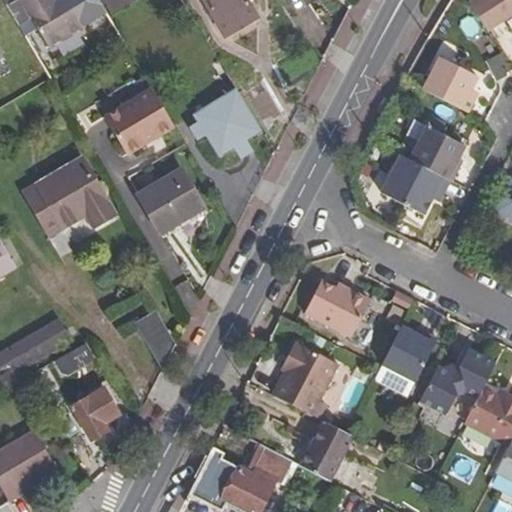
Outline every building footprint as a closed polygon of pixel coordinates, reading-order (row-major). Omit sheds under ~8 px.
[(17,0),(18,1),(6,7),(18,28),(30,20),(48,50),(82,29),(63,0),(62,0),(54,5),(50,0),(17,0)] [(101,0),(108,13),(132,0),(101,0)] [(246,0),(203,0),(225,37),(257,17),(246,0)] [(486,33),(511,17),(511,0),(477,0),(468,6),(486,33)] [(468,6),(466,7),(483,34),(486,33),(468,6)] [(492,78),(509,71),(501,52),(484,59),(492,78)] [(439,62),(423,95),(468,117),(475,102),(469,98),(477,81),(439,62)] [(248,148),(245,140),(259,133),(236,88),(186,113),(212,166),(248,148)] [(175,128),(151,89),(104,117),(127,157),(175,128)] [(423,135),(408,164),(447,184),(451,186),(459,170),(455,168),(464,149),(439,137),(443,129),(430,122),(423,135)] [(82,160),(22,194),(48,238),(86,216),(94,228),(115,214),(82,160)] [(447,184),(408,164),(400,160),(381,198),(421,218),(431,200),(434,194),(440,198),(447,184)] [(180,170),(137,195),(161,236),(204,209),(180,170)] [(438,203),(440,198),(434,194),(431,200),(438,203)] [(0,279),(17,269),(0,240),(0,279)] [(347,297),(335,291),(334,293),(319,286),(303,318),(351,342),(370,305),(348,294),(347,297)] [(347,297),(348,294),(336,288),(335,291),(347,297)] [(412,302),(396,294),(391,304),(407,312),(412,302)] [(135,325),(163,370),(176,345),(156,312),(135,325)] [(12,348),(24,369),(68,342),(56,321),(12,348)] [(403,330),(402,330),(383,367),(388,369),(414,384),(415,384),(431,354),(437,343),(423,335),(420,339),(403,330)] [(291,362),(272,399),(318,422),(326,408),(319,404),(336,368),(293,346),(287,360),(291,362)] [(0,384),(24,369),(12,348),(0,355),(0,384)] [(484,389),(496,367),(468,352),(459,370),(459,375),(449,377),(445,375),(437,371),(420,404),(445,417),(456,398),(460,396),(467,394),(478,401),(484,389)] [(88,398),(71,409),(93,441),(111,428),(106,421),(122,410),(106,386),(102,389),(85,365),(72,374),(88,398)] [(405,399),(414,384),(388,369),(383,367),(381,371),(375,382),(405,399)] [(478,401),(472,413),(464,427),(491,441),(509,451),(511,444),(511,396),(510,396),(507,402),(484,389),(478,401)] [(347,437),(323,425),(301,470),(328,484),(351,439),(347,437)] [(33,433),(0,452),(0,489),(8,503),(22,495),(19,490),(55,469),(33,433)] [(511,444),(509,451),(504,460),(496,477),(511,485),(511,444)] [(290,464),(262,450),(251,472),(254,474),(251,482),(235,473),(218,503),(235,511),(258,511),(259,511),(261,511),(265,511),(268,506),(263,503),(271,488),(276,491),(290,464)] [(290,464),(276,491),(283,494),(298,468),(290,464)]
